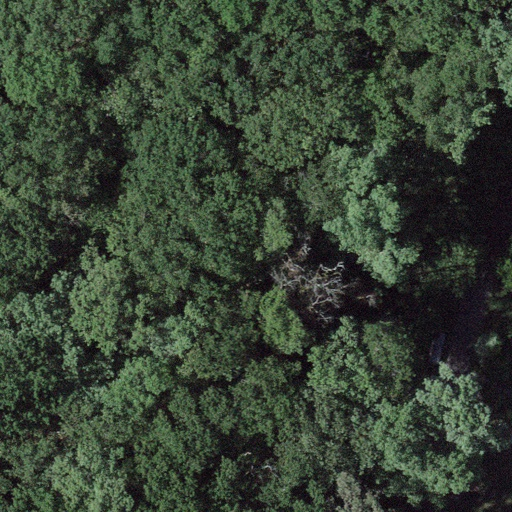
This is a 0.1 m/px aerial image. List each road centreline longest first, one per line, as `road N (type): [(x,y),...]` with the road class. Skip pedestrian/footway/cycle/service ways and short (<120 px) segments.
road 1 (track): [(360,0),(511,121)]
road 2 (track): [(104,0),(0,112)]
